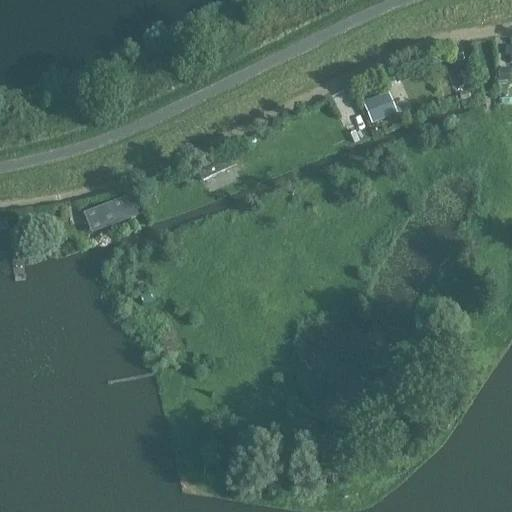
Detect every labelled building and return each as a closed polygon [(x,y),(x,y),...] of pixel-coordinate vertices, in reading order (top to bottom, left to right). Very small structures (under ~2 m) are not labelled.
[(509,70),(497,71),(498,84),(509,83),(509,70)] [(469,92),(458,95),(460,102),(470,100),(469,92)] [(392,115),(384,97),(366,104),(374,123),(392,115)] [(231,157),(196,173),(201,183),(236,167),(231,157)] [(174,215),(162,189),(153,194),(165,219),(174,215)] [(134,194),(85,213),(93,234),(143,215),(134,194)]
